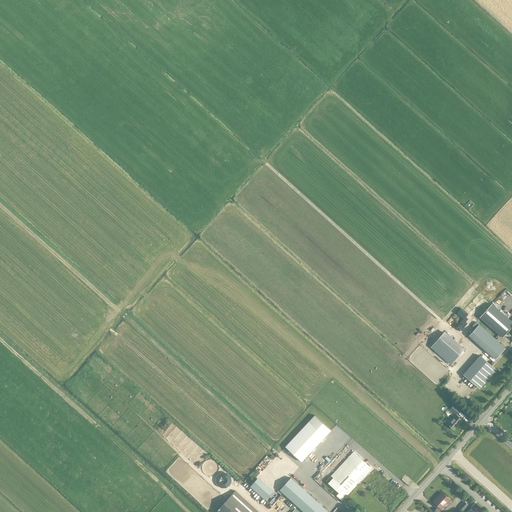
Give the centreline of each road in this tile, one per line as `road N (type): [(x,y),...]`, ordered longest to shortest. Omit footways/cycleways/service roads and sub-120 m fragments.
road 1 (track): [(0,339),(189,511)]
road 2 (tertiary): [(400,511),(511,387)]
